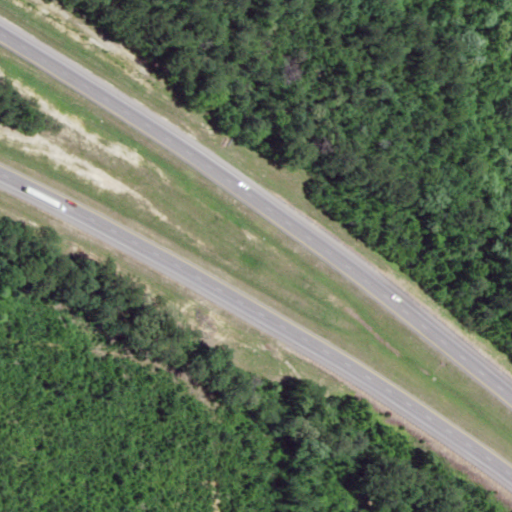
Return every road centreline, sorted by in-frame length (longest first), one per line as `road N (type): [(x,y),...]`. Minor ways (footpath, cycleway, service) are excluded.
road 1 (motorway): [(511,399),(260,202),(0,36)]
road 2 (motorway): [(0,182),(253,311),(449,424),(511,474)]
